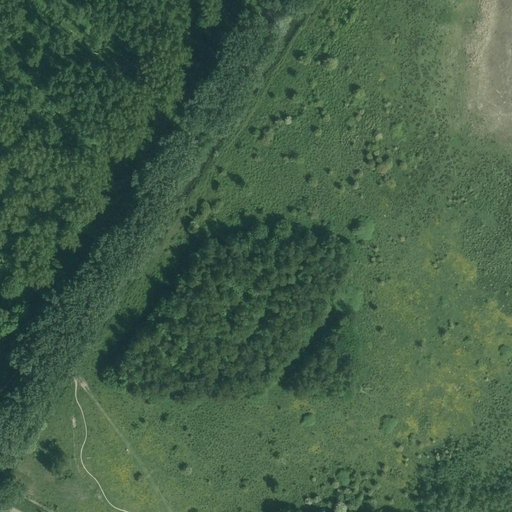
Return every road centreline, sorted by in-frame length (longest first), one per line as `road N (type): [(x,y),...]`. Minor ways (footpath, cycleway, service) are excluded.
road 1 (unknown): [(234,0),(33,319),(98,364),(76,398),(76,459),(107,511)]
road 2 (track): [(50,347),(276,0)]
